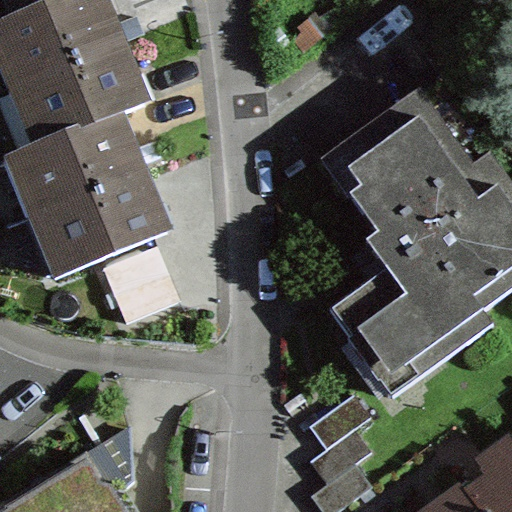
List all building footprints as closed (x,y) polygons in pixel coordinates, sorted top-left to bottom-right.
[(0,66),(11,92),(121,46),(101,0),(65,0),(13,21),(0,26),(0,66)] [(4,0),(13,21),(65,0),(4,0)] [(511,0),(477,25),(495,50),(511,37),(511,0)] [(35,149),(118,115),(145,103),(121,46),(11,92),(35,149)] [(425,96),(461,145),(482,130),(446,81),(425,96)] [(425,96),(422,91),(326,160),(381,235),(369,244),(388,270),(332,311),(353,340),(363,333),(405,391),(495,326),(484,310),(511,290),(511,210),(479,165),(477,167),(461,145),(425,96)] [(6,160),(31,220),(141,174),(118,115),(35,149),(6,160)] [(165,231),(141,174),(31,220),(55,276),(165,231)] [(159,246),(106,270),(130,323),(183,299),(159,246)] [(356,393),(311,426),(328,450),(357,429),(373,416),(356,393)] [(357,429),(328,450),(313,461),(330,484),(357,465),(374,452),(357,429)] [(511,511),(511,445),(511,444),(482,466),(494,482),(470,500),(479,511),(511,511)] [(135,511),(119,485),(108,492),(86,457),(10,503),(15,511),(135,511)] [(357,465),(330,484),(313,496),(324,511),(340,511),(373,488),(357,465)] [(439,511),(479,511),(470,500),(465,493),(439,511)]
